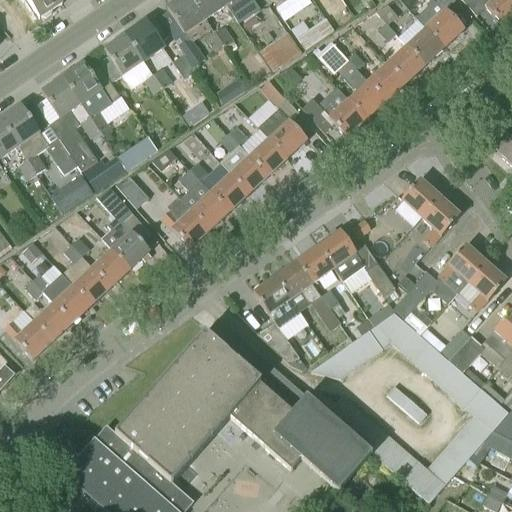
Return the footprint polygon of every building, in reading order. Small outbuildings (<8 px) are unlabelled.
[(23,0),(39,22),(42,19),(45,19),(51,16),(51,13),(62,6),(57,0),(23,0)] [(184,39),(186,38),(191,46),(211,33),(204,23),(188,0),(180,0),(165,11),(184,39)] [(226,9),(219,0),(188,0),(204,23),(226,9)] [(260,14),(250,0),(219,0),(226,9),(234,21),(243,14),(248,21),(260,14)] [(346,10),(339,0),(320,0),(316,3),(329,22),(346,10)] [(464,33),(446,14),(454,5),(449,0),(426,0),(430,4),(423,10),(427,15),(418,24),(425,31),(444,52),(464,33)] [(457,0),(475,20),(485,11),(504,32),(511,24),(511,2),(510,0),(496,0),(493,4),(489,0),(457,0)] [(375,16),(385,27),(387,29),(397,20),(387,9),(375,16)] [(333,35),(325,22),(308,33),(303,25),(290,33),(304,54),(333,35)] [(165,52),(146,24),(124,39),(143,67),(165,52)] [(395,38),(387,29),(385,27),(376,34),(386,45),(395,38)] [(214,37),(223,51),(233,45),(224,30),(214,37)] [(444,52),(425,31),(405,49),(424,70),(444,52)] [(214,37),(204,43),(214,58),(223,51),(214,37)] [(299,57),(286,37),(258,56),(271,76),(299,57)] [(143,67),(124,39),(102,53),(107,60),(97,67),(111,89),(143,67)] [(348,65),(346,63),(330,47),(320,56),(317,52),(312,57),(333,79),(337,75),(348,65)] [(424,70),(405,49),(395,60),(386,67),(405,88),(424,70)] [(348,65),(355,73),(357,75),(365,67),(354,56),(346,63),(348,65)] [(183,59),(172,66),(183,83),(194,76),(183,59)] [(88,73),(83,66),(62,81),(98,136),(99,136),(103,142),(111,136),(106,127),(128,112),(120,102),(111,89),(97,67),(88,73)] [(386,105),(405,88),(386,67),(367,86),(386,105)] [(152,79),(161,93),(171,86),(162,73),(152,79)] [(357,75),(355,73),(343,84),(355,96),(347,103),(366,123),(386,105),(367,86),(357,75)] [(291,82),(284,74),(274,81),(282,90),(291,82)] [(152,79),(143,85),(153,98),(161,93),(152,79)] [(98,136),(62,81),(40,96),(59,124),(70,116),(79,130),(80,129),(89,142),(98,136)] [(223,108),(246,93),(239,81),(215,97),(223,108)] [(284,103),(267,85),(258,94),(275,112),(284,103)] [(366,123),(347,103),(336,91),(317,109),(327,121),(326,121),(346,142),(366,123)] [(45,172),(27,145),(40,136),(21,109),(0,123),(18,151),(26,164),(36,179),(45,172)] [(189,130),(200,123),(192,111),(181,119),(189,130)] [(278,113),(270,121),(258,131),(287,162),(307,144),(278,113)] [(0,162),(18,151),(0,123),(0,162)] [(511,126),(511,127),(511,126),(502,136),(503,137),(491,149),(498,156),(496,158),(511,171),(511,126)] [(239,150),(246,143),(235,131),(228,138),(239,150)] [(257,132),(267,143),(249,160),(267,180),(287,162),(258,131),(257,132)] [(75,132),(59,143),(77,170),(80,175),(96,164),(75,132)] [(219,146),(229,156),(230,157),(239,150),(228,138),(219,146)] [(157,154),(147,140),(117,160),(126,174),(157,154)] [(59,143),(45,153),(63,179),(77,170),(59,143)] [(169,153),(153,164),(162,174),(176,161),(169,153)] [(104,169),(101,164),(82,177),(95,196),(126,174),(117,160),(104,169)] [(267,180),(249,160),(229,178),(248,199),(267,180)] [(26,185),(36,179),(26,164),(17,170),(26,185)] [(197,167),(189,174),(199,185),(207,178),(197,167)] [(188,195),(180,203),(209,234),(228,217),(209,196),(199,185),(189,174),(177,184),(188,195)] [(248,199),(229,178),(209,196),(228,217),(248,199)] [(51,199),(64,218),(93,197),(80,179),(51,199)] [(148,202),(128,180),(115,189),(136,213),(148,202)] [(400,203),(420,222),(439,201),(419,182),(400,203)] [(132,218),(110,193),(95,202),(114,223),(107,230),(110,234),(100,243),(110,254),(129,274),(149,255),(123,226),(132,218)] [(439,201),(420,222),(432,233),(423,243),(430,250),(459,219),(439,201)] [(209,234),(180,203),(179,204),(168,214),(161,221),(171,231),(170,232),(189,253),(209,234)] [(361,240),(368,251),(379,243),(388,237),(374,217),(351,233),(357,243),(361,240)] [(340,234),(317,250),(333,272),(342,285),(355,276),(364,270),(356,257),(340,234)] [(0,255),(9,249),(0,236),(0,255)] [(71,249),(82,261),(89,254),(78,242),(71,249)] [(42,256),(32,246),(21,256),(31,267),(42,256)] [(457,298),(466,288),(485,266),(464,248),(445,269),(437,281),(457,298)] [(61,278),(91,309),(110,291),(92,271),(82,261),(71,249),(62,256),(73,268),(61,278)] [(312,287),(333,272),(317,250),(296,265),(312,287)] [(110,254),(92,271),(110,291),(129,274),(110,254)] [(275,280),(290,303),(299,316),(310,309),(329,336),(341,328),(330,313),(321,300),(312,287),(296,265),(275,280)] [(395,293),(375,265),(364,272),(391,314),(401,303),(394,294),(395,293)] [(506,285),(485,266),(466,288),(478,298),(468,309),(476,316),(487,306),(506,285)] [(413,312),(437,286),(425,275),(401,303),(391,314),(390,315),(394,319),(416,338),(419,340),(430,327),(413,312)] [(71,328),(91,309),(61,278),(49,288),(39,277),(31,285),(42,297),(52,307),(71,328)] [(407,295),(413,287),(404,279),(397,286),(407,295)] [(252,297),(273,325),(256,338),(288,369),(299,362),(278,333),(299,317),(299,316),(290,303),(275,280),(252,297)] [(42,297),(31,285),(23,292),(34,304),(42,297)] [(321,300),(330,313),(338,307),(329,294),(321,300)] [(33,326),(51,346),(71,328),(52,307),(33,326)] [(480,350),(470,341),(448,365),(448,366),(457,373),(465,380),(473,388),(479,392),(484,386),(467,372),(479,358),(496,373),(503,365),(511,354),(511,314),(492,335),(492,337),(483,347),(480,350)] [(378,330),(391,349),(399,356),(416,338),(394,319),(378,330)] [(51,346),(33,326),(21,336),(11,326),(4,332),(13,343),(12,343),(32,364),(51,346)] [(391,349),(378,330),(368,337),(381,356),(391,349)] [(445,350),(438,357),(440,359),(448,365),(470,341),(460,333),(445,350)] [(327,419),(308,403),(305,400),(291,416),(258,387),(260,385),(203,336),(114,437),(105,429),(65,475),(106,511),(187,511),(193,506),(171,487),(229,421),(290,474),(299,463),(337,496),(371,458),(368,455),(360,448),(352,441),(344,434),(335,426),(327,419)] [(381,356),(368,337),(358,344),(371,363),(381,356)] [(424,345),(419,340),(416,338),(399,356),(407,363),(424,345)] [(358,344),(348,351),(361,370),(371,363),(358,344)] [(432,352),(424,345),(407,363),(416,371),(432,352)] [(348,351),(338,358),(352,377),(361,370),(348,351)] [(438,357),(432,352),(416,371),(424,378),(440,359),(438,357)] [(511,354),(503,365),(511,372),(511,354)] [(338,358),(328,365),(342,384),(352,377),(338,358)] [(448,365),(440,359),(424,378),(432,385),(448,366),(448,365)] [(311,377),(342,384),(328,365),(311,377)] [(457,373),(448,366),(432,385),(440,392),(457,373)] [(0,393),(14,377),(4,368),(0,372),(0,393)] [(448,399),(465,380),(457,373),(440,392),(448,399)] [(473,388),(465,380),(448,399),(456,406),(473,388)] [(503,403),(484,386),(479,392),(481,395),(498,409),(503,403)] [(481,395),(479,392),(473,388),(456,406),(465,413),(481,395)] [(386,399),(402,413),(410,404),(394,390),(386,399)] [(498,409),(508,418),(511,413),(511,393),(503,403),(498,409)] [(327,419),(334,411),(315,394),(308,403),(327,419)] [(465,413),(473,421),(491,437),(493,435),(508,418),(498,409),(481,395),(465,413)] [(327,419),(335,426),(351,408),(343,400),(334,411),(327,419)] [(410,404),(402,413),(418,427),(426,417),(410,404)] [(335,426),(344,434),(360,415),(351,408),(335,426)] [(511,413),(508,418),(493,435),(511,444),(511,413)] [(344,434),(352,441),(368,422),(360,415),(344,434)] [(473,421),(465,429),(484,446),(491,437),(473,421)] [(352,441),(360,448),(376,430),(368,422),(352,441)] [(476,454),(484,446),(465,429),(457,438),(476,454)] [(360,448),(368,455),(385,437),(376,430),(360,448)] [(511,444),(493,435),(491,437),(484,446),(476,454),(468,463),(476,470),(489,452),(511,463),(511,477),(509,484),(511,485),(511,444)] [(371,458),(377,463),(393,444),(385,437),(368,455),(371,458)] [(457,438),(450,447),(468,463),(476,454),(457,438)] [(401,451),(393,444),(377,463),(385,470),(401,451)] [(450,447),(442,456),(461,472),(468,463),(450,447)] [(410,459),(401,451),(385,470),(393,477),(410,459)] [(453,481),(461,472),(442,456),(434,464),(453,481)] [(418,466),(410,459),(393,477),(402,485),(418,466)] [(445,490),(453,481),(434,464),(426,473),(445,490)] [(402,485),(429,509),(445,490),(426,473),(418,466),(402,485)] [(498,511),(501,506),(487,498),(468,488),(461,501),(480,511),(481,509),(487,511),(498,511)] [(487,498),(501,506),(506,497),(491,490),(487,498)]
